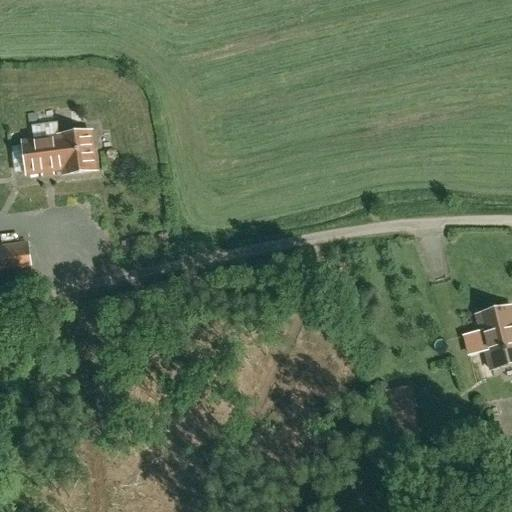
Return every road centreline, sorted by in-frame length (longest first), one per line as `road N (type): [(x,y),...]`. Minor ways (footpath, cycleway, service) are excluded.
road 1 (unclassified): [(0,300),(287,243),(511,221)]
road 2 (track): [(111,511),(75,288)]
road 3 (track): [(436,223),(463,370)]
